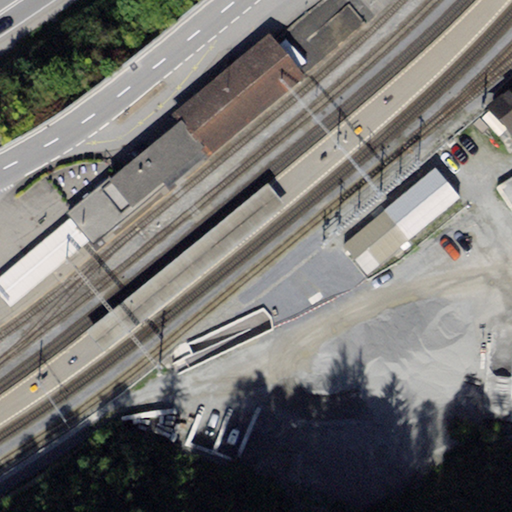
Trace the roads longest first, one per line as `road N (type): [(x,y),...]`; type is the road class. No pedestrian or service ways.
road 1 (track): [(511,274),(407,281),(259,351),(153,386)]
road 2 (primary): [(236,0),(93,116),(0,170)]
road 3 (track): [(0,491),(138,396)]
